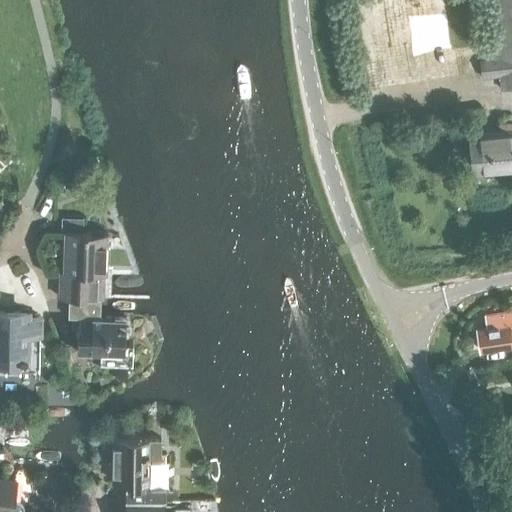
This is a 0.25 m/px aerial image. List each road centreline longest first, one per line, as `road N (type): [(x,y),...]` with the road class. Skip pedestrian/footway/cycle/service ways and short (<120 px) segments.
road 1 (unclassified): [(398,327),(347,227),(316,114),(298,0)]
road 2 (unclassified): [(483,511),(398,327)]
road 3 (unclassified): [(398,327),(446,296),(511,278)]
